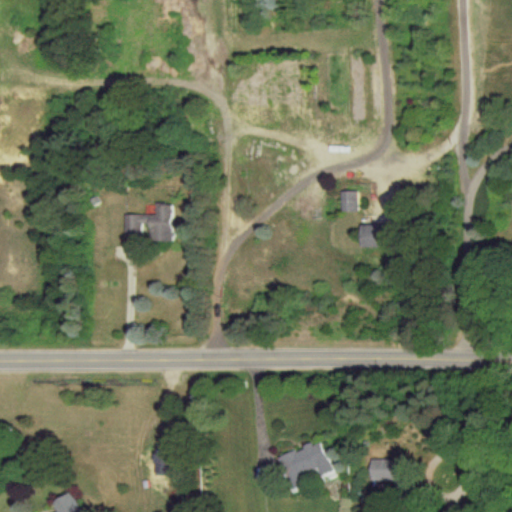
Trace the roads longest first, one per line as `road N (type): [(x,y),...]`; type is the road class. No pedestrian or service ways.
road 1 (tertiary): [(0,363),(511,363)]
road 2 (residential): [(462,130),(430,152),(229,121),(215,363)]
road 3 (residential): [(470,362),(457,0)]
road 4 (residential): [(219,257),(330,141)]
road 5 (residential): [(386,148),(382,0)]
road 6 (residential): [(229,121),(209,0)]
